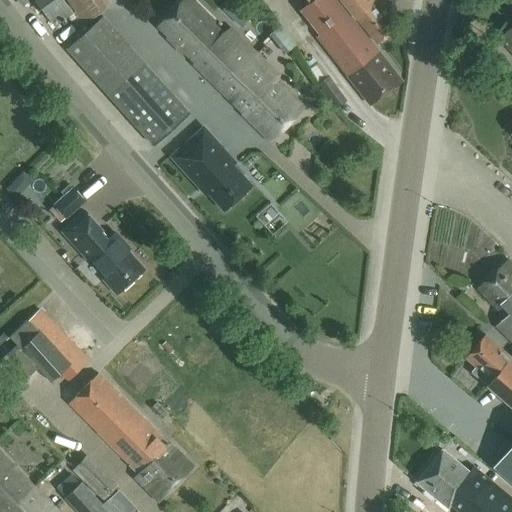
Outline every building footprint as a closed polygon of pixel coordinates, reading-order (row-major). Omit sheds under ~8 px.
[(73,14),(63,0),(18,0),(23,6),(30,0),(37,0),(56,27),(73,14)] [(205,75),(241,39),(230,28),(220,35),(210,26),(214,21),(192,0),(182,0),(158,24),(168,34),(166,37),(205,75)] [(375,49),(336,0),(308,0),(310,2),(300,10),(319,34),(316,37),(369,105),(402,83),(376,49),(375,49)] [(342,0),(377,43),(394,29),(374,3),(376,1),(374,0),(342,0)] [(189,112),(103,17),(67,49),(151,144),(189,112)] [(284,54),(297,44),(291,37),(281,26),(270,36),(284,54)] [(511,28),(500,40),(511,52),(511,28)] [(241,39),(205,75),(233,102),(244,112),(242,113),(270,142),(303,107),(277,82),(278,75),(241,39)] [(336,108),(346,101),(329,76),(319,84),(336,108)] [(511,103),(511,83),(507,79),(496,89),(511,103)] [(235,162),(204,128),(173,156),(198,184),(199,183),(209,194),(224,211),(253,185),(233,164),(235,162)] [(49,186),(76,174),(64,150),(37,162),(49,186)] [(66,218),(86,201),(73,187),(54,204),(54,205),(49,210),(60,223),(66,218)] [(108,241),(100,233),(103,231),(86,212),(64,232),(81,251),(83,249),(90,257),(107,277),(104,280),(118,294),(145,270),(124,247),(126,245),(115,234),(108,241)] [(511,265),(508,261),(478,289),(504,319),(497,326),(511,340),(511,265)] [(1,361),(21,382),(36,368),(50,383),(60,374),(68,382),(91,360),(40,309),(9,338),(17,346),(1,361)] [(486,335),(466,357),(476,366),(472,371),(492,388),(511,405),(511,356),(486,335)] [(169,444),(99,373),(68,404),(129,465),(132,462),(141,471),(135,477),(158,501),(192,467),(170,444),(169,444)] [(511,446),(494,466),(511,481),(511,446)] [(443,449),(417,481),(448,507),(452,502),(464,511),(490,479),(474,467),(470,472),(443,449)] [(0,511),(59,511),(0,451),(0,511)] [(104,500),(117,485),(87,456),(73,470),(104,500)] [(464,511),(462,511),(511,511),(511,497),(490,479),(464,511)] [(118,511),(107,500),(101,505),(80,484),(64,499),(76,511),(118,511)]
